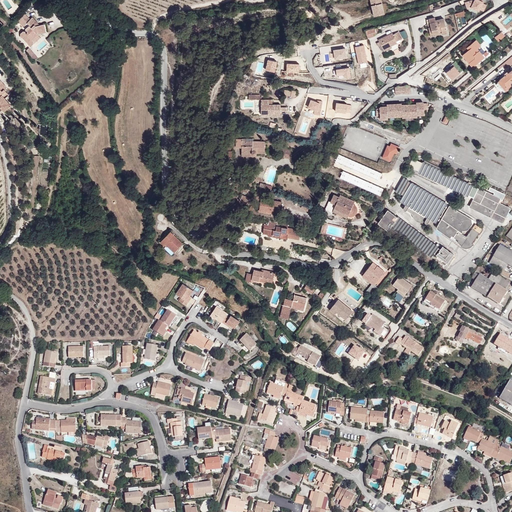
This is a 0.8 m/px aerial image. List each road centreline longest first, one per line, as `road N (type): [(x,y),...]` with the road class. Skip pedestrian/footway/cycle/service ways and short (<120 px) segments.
road 1 (unclassified): [(81,0),(165,46),(164,171),(197,237),(218,251),(308,265),(335,262),(376,240),(390,243),(511,325)]
road 2 (residential): [(492,511),(485,470),(456,449),(392,432),(370,436)]
road 3 (residential): [(392,81),(429,87),(511,127)]
road 4 (unclassified): [(23,403),(31,329),(0,286)]
